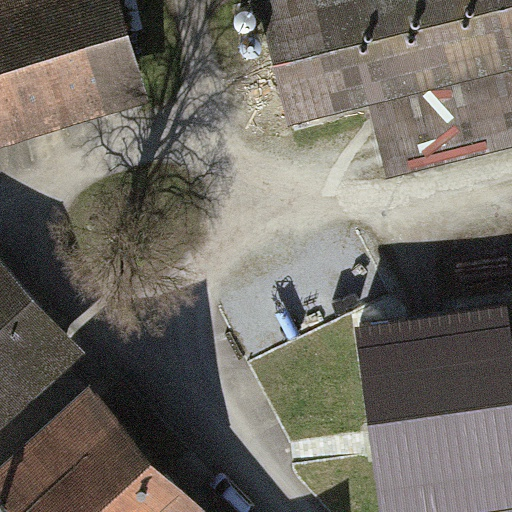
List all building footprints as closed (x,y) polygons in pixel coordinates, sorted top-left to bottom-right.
[(120,0),(0,0),(0,133),(147,90),(120,0)] [(511,0),(255,0),(285,119),(365,99),(382,169),(511,136),(511,0)] [(0,414),(75,350),(0,262),(0,414)] [(511,511),(511,334),(507,296),(359,318),(387,511),(511,511)] [(202,511),(78,375),(0,445),(0,511),(202,511)]
